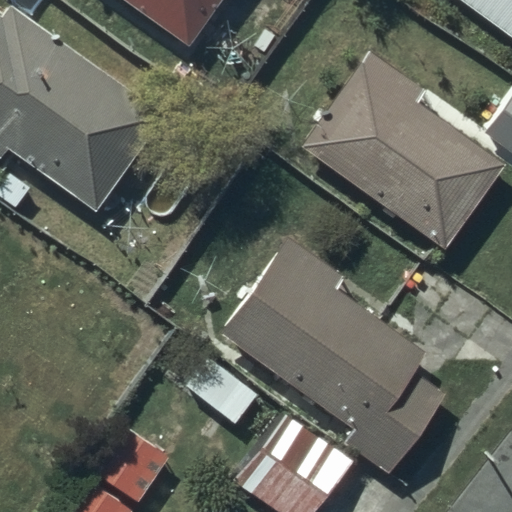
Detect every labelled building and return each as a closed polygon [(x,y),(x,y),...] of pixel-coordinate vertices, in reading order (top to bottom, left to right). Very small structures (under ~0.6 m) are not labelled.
[(0,0),(0,142),(2,139),(89,199),(156,101),(17,0),(0,0)] [(132,0),(181,35),(206,0),(132,0)] [(511,0),(464,0),(511,33),(511,0)] [(362,40),(293,133),(438,239),(498,153),(411,93),(419,82),(362,40)] [(511,78),(507,75),(474,122),(511,147),(511,78)] [(281,226),(212,321),(348,420),(338,434),(388,469),(446,390),(407,362),(420,343),(329,278),(337,266),(281,226)] [(200,343),(176,374),(255,435),(226,472),(278,511),(303,511),(347,456),(200,343)] [(119,414),(54,511),(120,511),(166,446),(119,414)]
